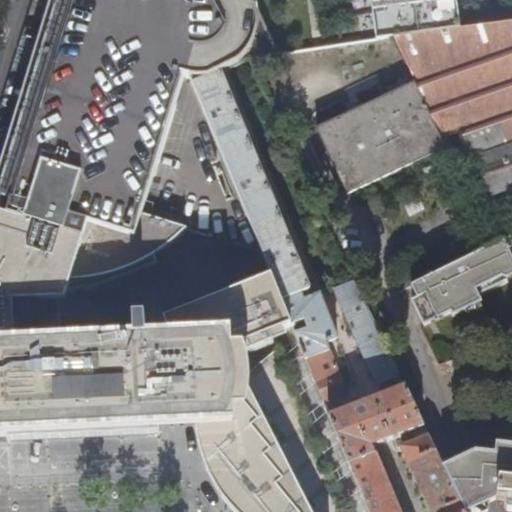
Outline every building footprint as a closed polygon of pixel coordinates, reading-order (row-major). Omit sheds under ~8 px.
[(309,291),(220,72),(249,59),(277,55),(253,0),(61,0),(1,194),(0,197),(0,326),(5,326),(6,340),(0,340),(0,438),(8,438),(9,443),(12,443),(12,436),(47,435),(47,441),(50,441),(50,435),(85,433),(85,440),(88,440),(88,433),(123,432),(123,438),(126,438),(126,432),(161,430),(162,437),(165,436),(165,432),(164,421),(162,417),(159,413),(157,407),(155,401),(153,393),(153,385),(153,377),(154,369),(156,362),(159,355),(161,350),(160,337),(160,333),(158,334),(158,340),(141,341),(141,334),(139,334),(139,341),(123,342),(123,336),(120,335),(120,342),(105,342),(105,336),(102,336),(102,343),(87,343),(86,337),(84,337),(84,343),(67,344),(65,310),(65,303),(70,302),(73,294),(93,286),(94,291),(97,290),(96,285),(114,278),(116,282),(119,281),(117,276),(136,268),(138,273),(141,272),(139,267),(158,259),(160,264),(163,263),(160,255),(170,249),(177,244),(184,239),(187,235),(138,221),(141,212),(260,248),(272,279),(201,309),(167,322),(173,337),(187,370),(194,367),(201,383),(193,386),(197,395),(205,393),(211,408),(196,421),(197,432),(200,445),(205,460),(211,474),(217,484),(225,495),(234,507),(239,511),(348,511),(281,349),(233,390),(220,357),(292,327),(304,322),(307,330),(295,335),(322,401),(345,392),(325,343),(336,339),(319,296),(303,301),(300,294),(309,291)] [(370,0),(376,41),(395,39),(461,29),(457,0),(370,0)] [(511,115),(511,22),(461,29),(395,39),(415,81),(443,140),(463,133),(511,115)] [(348,195),(447,149),(443,140),(415,81),(316,129),(348,195)] [(511,148),(511,115),(463,133),(476,161),(511,148)] [(511,148),(476,161),(494,197),(511,190),(511,148)] [(506,275),(511,272),(511,245),(495,253),(506,275)] [(465,309),(479,303),(482,302),(478,293),(476,288),(503,276),(506,275),(495,253),(417,286),(413,288),(417,296),(412,298),(422,323),(450,311),(451,315),(465,309)] [(397,283),(401,293),(413,288),(417,286),(413,276),(397,283)] [(476,288),(478,293),(505,281),(503,276),(476,288)] [(377,384),(399,376),(367,307),(354,281),(333,289),(377,384)] [(479,303),(465,309),(467,314),(481,308),(479,303)] [(211,408),(205,393),(197,395),(193,386),(201,383),(194,367),(187,370),(173,337),(160,337),(161,350),(159,355),(156,362),(154,369),(153,377),(153,385),(153,393),(155,401),(157,407),(159,413),(162,417),(164,421),(165,432),(197,432),(196,421),(211,408)] [(329,417),(367,511),(397,511),(370,449),(412,433),(416,442),(401,449),(431,511),(463,511),(443,469),(405,387),(329,417)] [(88,433),(88,440),(123,438),(123,432),(88,433)] [(12,436),(12,443),(47,441),(47,435),(12,436)] [(511,447),(498,446),(497,455),(505,456),(505,465),(511,466),(511,447)] [(505,456),(497,455),(484,453),(478,456),(493,490),(499,490),(498,501),(500,501),(508,502),(508,508),(511,511),(511,466),(505,465),(505,456)] [(493,490),(478,456),(477,454),(443,469),(463,511),(474,511),(498,501),(499,490),(493,490)] [(0,511),(31,511),(32,505),(0,503),(0,511)]
